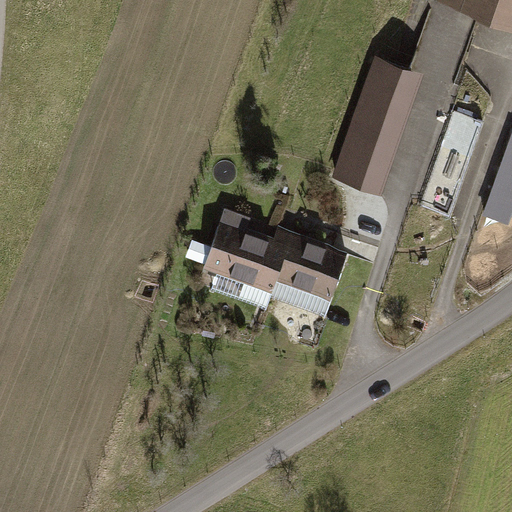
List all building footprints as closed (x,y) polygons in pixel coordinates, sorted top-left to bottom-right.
[(511,0),(435,0),(435,1),(511,26),(511,0)] [(423,75),(375,59),(335,183),(384,198),(423,75)] [(487,122),(453,110),(418,204),(451,216),(487,122)] [(509,224),(511,215),(511,132),(483,215),(509,224)] [(285,230),(227,209),(205,274),(274,298),(279,286),(333,305),(351,252),(285,230)]
